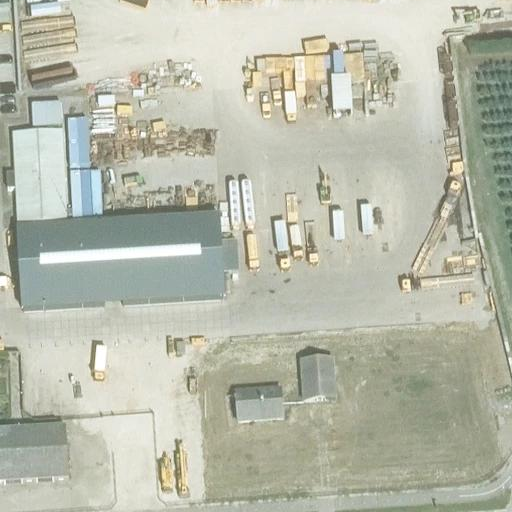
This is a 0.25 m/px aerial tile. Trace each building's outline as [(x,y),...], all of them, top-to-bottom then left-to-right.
[(333,73),(334,109),(354,108),(353,72),(333,73)] [(218,83),(219,108),(240,107),(239,82),(218,83)] [(384,82),(384,112),(396,113),(397,82),(384,82)] [(66,220),(72,219),(72,215),(66,215),(62,134),(52,135),(52,130),(62,130),(61,106),(32,108),(33,131),(47,131),(47,135),(13,137),(15,177),(7,177),(8,193),(16,193),(17,228),(67,225),(66,220)] [(87,113),(67,113),(67,163),(88,162),(87,113)] [(375,166),(375,191),(384,191),(383,166),(375,166)] [(282,186),(285,208),(297,207),(293,184),(282,186)] [(244,216),(254,214),(250,189),(241,190),(244,216)] [(256,197),(259,223),(268,222),(266,196),(256,197)] [(319,232),(330,231),(329,201),(318,201),(319,232)] [(372,242),(372,214),(363,214),(363,242),(372,242)] [(305,254),(317,254),(316,219),(304,219),(305,254)] [(223,301),(218,220),(18,232),(23,314),(223,301)] [(287,226),(290,255),(302,254),(299,225),(287,226)] [(243,229),(248,261),(259,259),(254,228),(243,229)] [(52,376),(46,351),(36,354),(42,378),(52,376)] [(333,362),(301,364),(303,404),(335,402),(333,362)] [(281,393),(236,396),(238,425),(283,422),(281,393)] [(0,485),(68,483),(65,430),(0,433),(0,485)]
